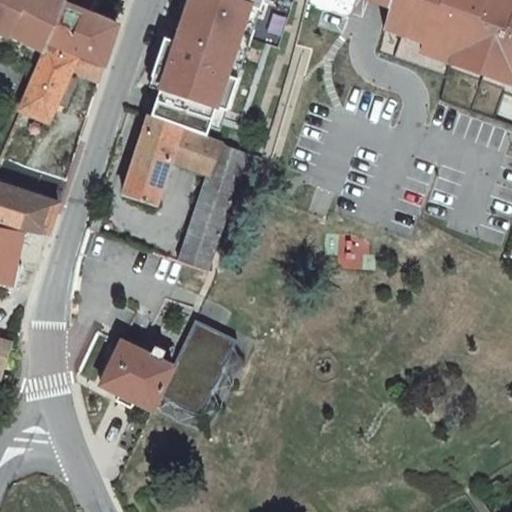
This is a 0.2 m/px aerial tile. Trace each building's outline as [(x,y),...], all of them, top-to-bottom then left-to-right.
[(0,0),(0,35),(9,40),(10,36),(24,42),(26,35),(48,45),(63,7),(65,3),(57,0),(0,0)] [(66,0),(65,3),(63,7),(84,15),(90,0),(66,0)] [(165,79),(151,116),(182,126),(207,135),(216,109),(226,112),(236,82),(225,78),(229,64),(230,61),(247,8),(258,12),(261,1),(261,0),(190,0),(177,41),(166,38),(154,75),(165,79)] [(311,0),(349,13),(352,0),(368,0),(389,7),(391,0),(311,0)] [(511,0),(391,0),(389,7),(386,19),(429,35),(425,46),(422,56),(450,66),(454,55),(488,67),(484,78),(509,87),(511,79),(511,0)] [(78,59),(105,69),(118,28),(84,15),(63,7),(48,45),(78,59)] [(429,35),(386,19),(382,31),(425,46),(429,35)] [(26,35),(24,42),(45,52),(45,51),(48,45),(26,35)] [(76,62),(45,51),(45,52),(20,112),(50,124),(71,73),(76,62)] [(454,55),(450,66),(484,78),(488,67),(454,55)] [(76,62),(71,73),(99,85),(105,69),(78,59),(76,62)] [(171,162),(182,126),(151,116),(146,135),(143,133),(122,196),(157,207),(171,162)] [(182,126),(171,162),(208,176),(220,140),(207,135),(182,126)] [(220,140),(208,176),(178,263),(208,273),(249,149),(221,140),(220,140)] [(47,236),(59,202),(0,184),(0,228),(22,232),(47,236)] [(106,215),(94,211),(87,231),(98,235),(99,235),(106,215)] [(0,284),(11,286),(22,232),(0,228),(0,284)] [(200,314),(177,360),(164,388),(204,407),(240,333),(200,314)] [(155,350),(125,336),(104,379),(123,388),(138,395),(157,403),(164,388),(177,360),(164,354),(168,345),(159,341),(155,350)] [(0,386),(13,344),(0,339),(0,386)] [(138,395),(123,388),(120,394),(135,401),(138,395)]
